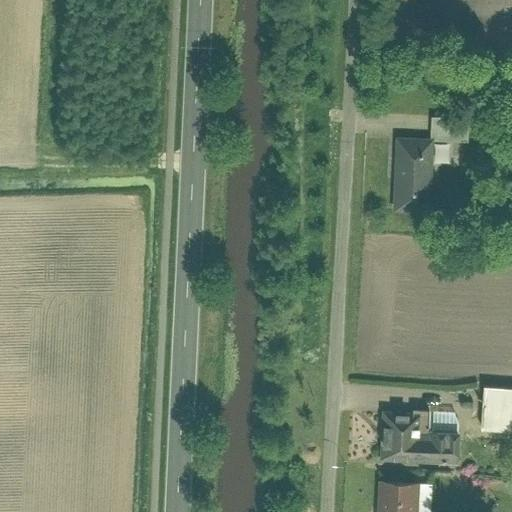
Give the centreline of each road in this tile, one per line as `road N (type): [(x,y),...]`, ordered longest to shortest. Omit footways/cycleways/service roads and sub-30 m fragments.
road 1 (unclassified): [(325,511),(351,0)]
road 2 (tertiary): [(175,511),(199,0)]
